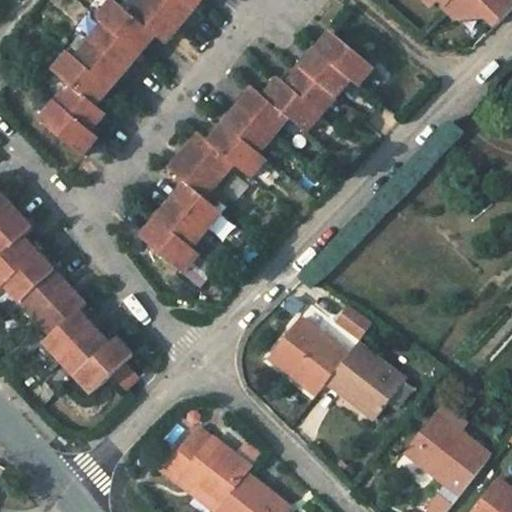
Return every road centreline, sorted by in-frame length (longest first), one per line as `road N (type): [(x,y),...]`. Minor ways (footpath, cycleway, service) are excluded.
road 1 (residential): [(202,361),(511,28)]
road 2 (residential): [(274,0),(83,222)]
road 3 (residential): [(351,511),(202,361)]
road 4 (residential): [(83,222),(202,361)]
road 5 (residential): [(81,493),(202,361)]
road 6 (residential): [(2,132),(83,222)]
